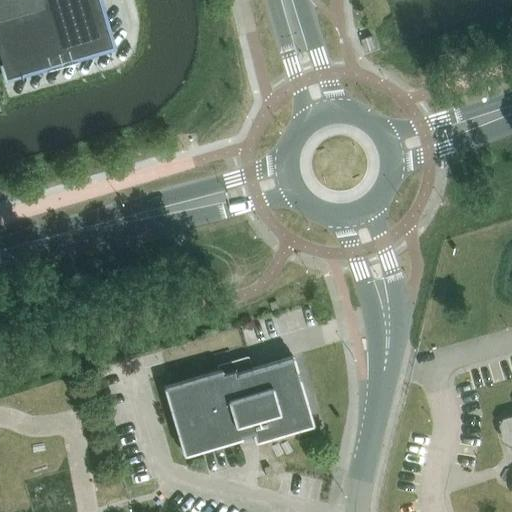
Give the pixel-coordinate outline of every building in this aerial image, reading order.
[(0,0),(0,58),(2,66),(6,78),(112,47),(98,0),(0,0)] [(366,51),(376,48),(372,35),(361,39),(366,51)] [(253,440),(312,423),(292,355),(236,371),(234,365),(163,386),(183,454),(251,433),(253,440)] [(511,414),(504,417),(500,425),(504,439),(511,443),(511,442),(511,414)] [(266,477),(272,475),(269,466),(263,467),(266,477)]
